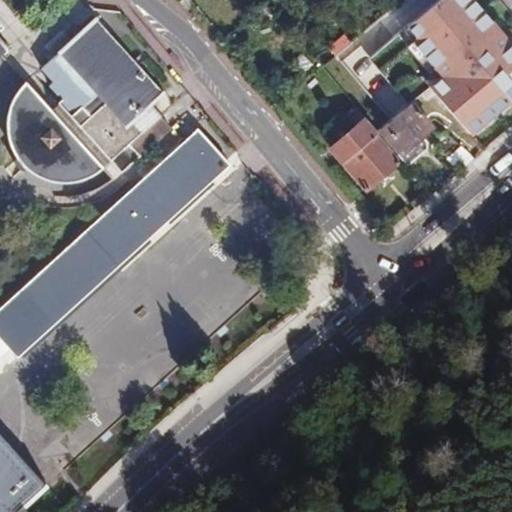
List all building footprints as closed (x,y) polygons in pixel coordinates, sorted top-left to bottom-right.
[(511,91),(511,14),(500,0),(399,0),(383,14),(428,68),(440,68),(482,118),(511,91)] [(257,29),(268,20),(261,12),(250,21),(257,29)] [(56,50),(58,53),(51,59),(51,58),(39,68),(51,81),(47,85),(61,101),(57,104),(52,109),(25,81),(23,83),(20,86),(16,91),(11,99),(8,108),(6,116),(5,125),(6,133),(8,140),(10,147),(14,155),(19,162),(25,169),(34,175),(44,179),(57,182),(68,182),(77,181),(88,177),(97,172),(102,167),(109,160),(120,172),(139,156),(155,141),(170,128),(159,116),(161,115),(151,104),(162,94),(93,17),(56,50)] [(432,127),(411,102),(378,131),(406,165),(426,148),(427,142),(422,135),(432,127)] [(378,131),(366,118),(330,148),(363,189),(398,161),(375,134),(378,132),(378,131)] [(228,163),(198,130),(0,308),(0,338),(15,355),(228,163)] [(0,367),(15,355),(0,338),(0,367)] [(0,439),(0,508),(3,511),(15,511),(43,487),(0,439)]
